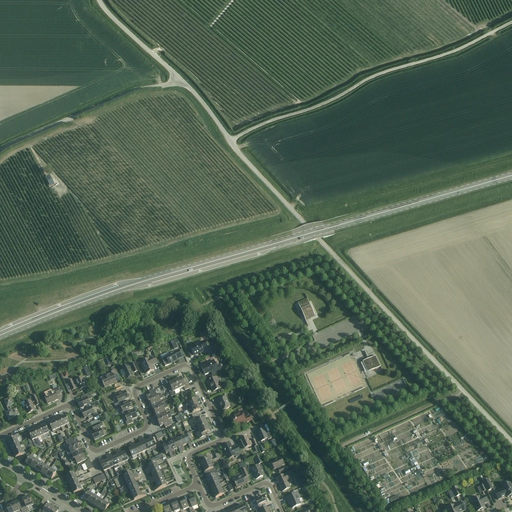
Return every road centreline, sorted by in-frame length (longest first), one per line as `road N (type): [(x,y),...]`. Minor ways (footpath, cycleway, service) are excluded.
road 1 (secondary): [(0,335),(146,280),(511,175)]
road 2 (unclassified): [(511,442),(229,141)]
road 3 (residential): [(221,439),(189,365),(136,385),(146,427),(97,450),(69,405),(0,435)]
road 4 (unclassified): [(229,141),(511,22)]
road 5 (residential): [(376,511),(277,366),(356,325)]
road 6 (unclassified): [(0,151),(142,87),(183,79)]
